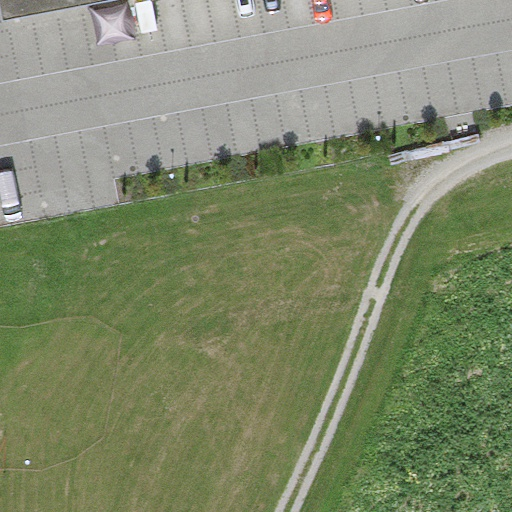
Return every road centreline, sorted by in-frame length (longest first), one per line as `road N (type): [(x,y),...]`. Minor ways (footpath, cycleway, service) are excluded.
road 1 (unknown): [(0,112),(17,120),(511,47)]
road 2 (track): [(286,511),(407,222),(476,156),(511,146)]
